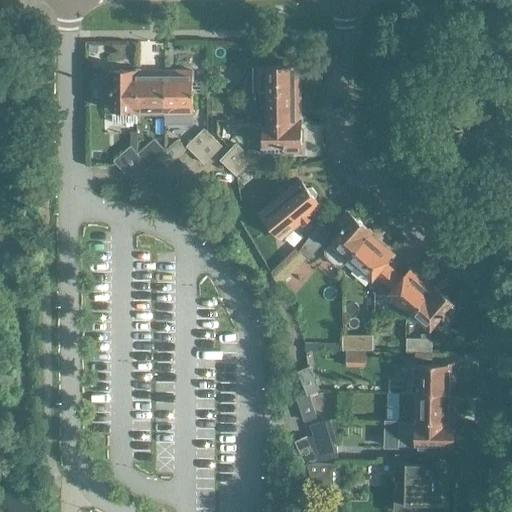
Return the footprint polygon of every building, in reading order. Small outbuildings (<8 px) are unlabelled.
[(263,49),(263,57),(280,57),(280,43),(267,43),(267,49),(263,49)] [(256,92),(262,92),(299,91),(298,79),(300,79),(300,66),(256,66),(256,92)] [(138,115),(138,73),(138,69),(114,70),(114,68),(105,68),(105,90),(111,90),(111,91),(113,91),(113,123),(137,123),(137,115),(138,115)] [(210,68),(210,78),(219,78),(219,68),(210,68)] [(178,72),(165,72),(165,114),(193,114),(193,70),(178,70),(178,72)] [(165,114),(165,72),(165,71),(150,71),(150,72),(138,73),(138,115),(165,114)] [(300,91),(299,91),(262,92),(263,121),(299,120),(299,107),(300,107),(300,91)] [(302,120),(299,120),(263,121),(263,145),(283,145),(283,147),(284,147),(284,153),(304,153),(303,143),(302,143),(302,120)] [(196,155),(213,138),(204,129),(187,146),(196,155)] [(135,157),(138,154),(138,132),(131,132),(131,146),(114,160),(125,173),(138,161),(135,157)] [(213,138),(196,155),(204,163),(221,146),(213,138)] [(146,170),(160,158),(159,157),(167,150),(157,139),(138,154),(135,157),(138,161),(146,170)] [(177,140),(167,150),(159,157),(160,158),(168,166),(186,150),(177,140)] [(229,168),(244,152),(236,144),(221,160),(229,168)] [(244,152),(229,168),(237,175),(252,160),(244,152)] [(315,197),(317,193),(312,187),(308,188),(302,181),(262,210),(281,234),(301,220),(304,224),(312,218),(309,214),(321,204),(315,197)] [(331,243),(332,243),(326,250),(326,256),(338,266),(343,266),(349,259),(369,236),(372,232),(355,217),(356,215),(349,209),(337,222),(342,227),(343,229),(331,243)] [(309,258),(323,238),(313,231),(300,250),(309,258)] [(385,250),(369,236),(349,259),(373,280),(372,281),(380,288),(394,271),(385,264),(393,255),(386,248),(385,250)] [(286,260),(272,274),(279,284),(295,269),(286,260)] [(402,278),(394,271),(380,288),(388,296),(390,294),(411,314),(432,290),(416,277),(417,275),(410,269),(402,278)] [(435,286),(432,290),(411,314),(430,330),(443,316),(443,317),(445,315),(450,320),(461,307),(454,300),(453,302),(435,286)] [(376,347),(375,331),(348,332),(349,364),(368,364),(368,347),(376,347)] [(416,352),(431,351),(431,340),(407,339),(406,352),(416,352)] [(412,365),(411,391),(452,392),(452,380),(454,380),(454,364),(442,364),(442,365),(412,365)] [(299,372),(308,394),(319,390),(310,367),(299,372)] [(326,390),(319,390),(308,394),(297,398),(305,421),(316,417),(314,411),(331,406),(326,390)] [(452,392),(411,391),(400,391),(399,419),(451,420),(451,408),(453,408),(453,392),(452,392)] [(338,437),(330,419),(310,425),(313,436),(307,437),(296,441),(306,464),(307,463),(317,458),(318,460),(338,458),(338,437)] [(455,439),(456,432),(454,429),(454,420),(451,420),(399,419),(399,449),(430,450),(430,454),(436,455),(436,450),(453,450),(453,441),(455,439)] [(398,462),(397,511),(427,511),(432,511),(433,504),(449,504),(449,478),(433,478),(434,463),(398,462)] [(313,486),(307,463),(306,464),(295,467),(301,490),(313,486)]
